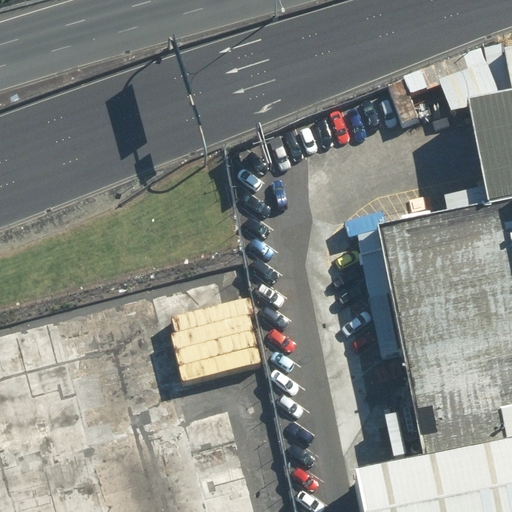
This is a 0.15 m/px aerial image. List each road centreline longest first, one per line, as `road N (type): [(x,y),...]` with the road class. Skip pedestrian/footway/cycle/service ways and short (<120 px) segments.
road 1 (primary): [(497,0),(0,166)]
road 2 (primary): [(0,63),(207,0)]
